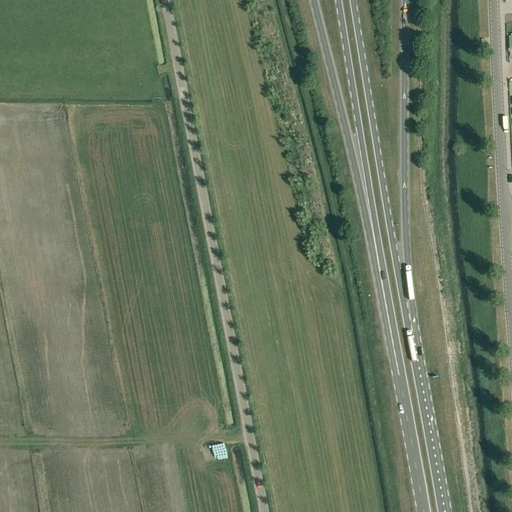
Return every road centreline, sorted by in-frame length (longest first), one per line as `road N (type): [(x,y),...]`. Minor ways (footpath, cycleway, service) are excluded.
road 1 (unclassified): [(266,511),(166,0)]
road 2 (primary): [(315,0),(398,373)]
road 3 (primary): [(337,0),(398,373)]
road 4 (primary): [(412,331),(351,0)]
road 5 (primary): [(412,331),(404,198),(408,0)]
road 6 (unclassified): [(495,0),(503,223)]
road 7 (primary): [(444,511),(412,331)]
road 8 (primary): [(398,373),(422,511)]
